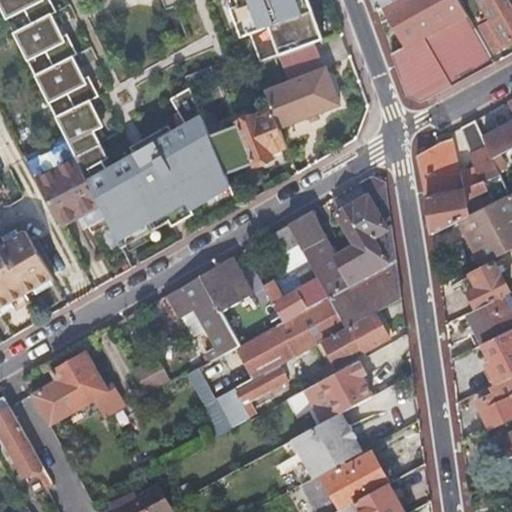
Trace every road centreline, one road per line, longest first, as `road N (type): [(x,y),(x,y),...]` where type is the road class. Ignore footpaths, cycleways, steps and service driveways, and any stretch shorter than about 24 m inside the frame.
road 1 (residential): [(397,141),(0,367)]
road 2 (tertiary): [(397,141),(454,511)]
road 3 (tertiary): [(348,0),(397,141)]
road 4 (residential): [(511,75),(397,141)]
